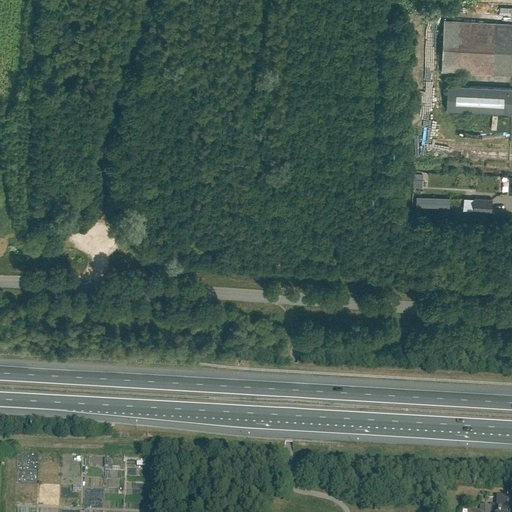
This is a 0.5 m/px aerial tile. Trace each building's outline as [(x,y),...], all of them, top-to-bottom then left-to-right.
[(511,74),(511,23),(444,20),(441,71),(511,74)] [(503,113),(511,113),(511,87),(448,84),(446,110),(503,113)] [(422,175),(414,175),(413,183),(421,183),(422,175)] [(474,198),(473,210),(492,211),(493,198),(474,198)] [(510,511),(511,507),(511,497),(497,497),(497,506),(490,506),(490,507),(481,506),(480,511),(476,511),(468,511),(510,511)]
